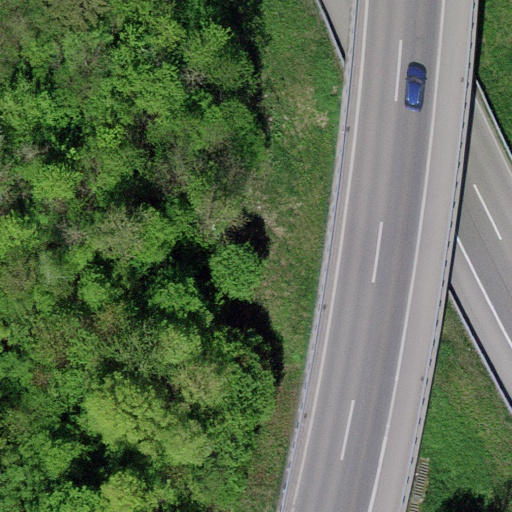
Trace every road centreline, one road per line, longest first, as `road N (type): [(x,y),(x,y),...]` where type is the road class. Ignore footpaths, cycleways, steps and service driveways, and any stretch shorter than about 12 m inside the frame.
road 1 (motorway): [(329,511),(378,249),(403,0)]
road 2 (motorway): [(395,0),(511,258)]
